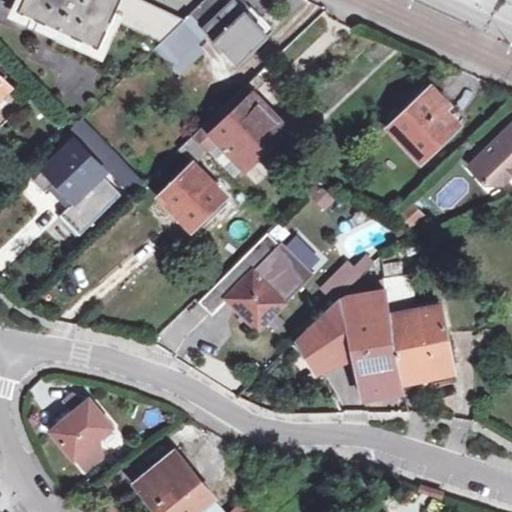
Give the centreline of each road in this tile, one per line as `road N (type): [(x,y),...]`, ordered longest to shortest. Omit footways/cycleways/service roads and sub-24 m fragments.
road 1 (residential): [(511,487),(350,434),(254,433),(153,373),(82,355),(0,348)]
road 2 (residential): [(45,511),(22,479),(3,425),(0,375)]
